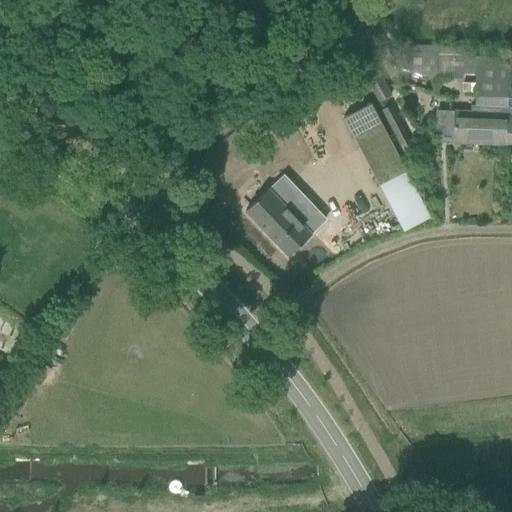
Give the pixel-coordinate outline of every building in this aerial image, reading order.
[(395,45),(395,51),(397,51),(397,67),(434,79),(437,80),(448,72),(476,73),(475,106),(509,107),(509,97),(510,89),(510,58),(509,57),(464,56),(464,47),(439,47),(395,45)] [(357,60),(379,102),(391,96),(369,54),(357,60)] [(199,183),(209,197),(253,162),(275,190),(293,176),(269,145),(292,127),(308,146),(322,135),(313,124),(318,120),(302,100),(229,158),(225,153),(213,163),(217,169),(199,183)] [(371,103),(344,117),(379,185),(407,171),(371,103)] [(436,110),(435,141),(454,141),(507,143),(509,107),(475,106),(472,106),(472,111),(436,110)] [(268,190),(247,210),(289,254),(310,233),(268,190)]
